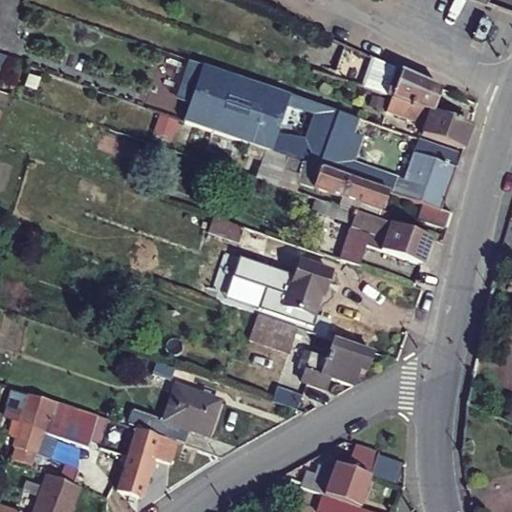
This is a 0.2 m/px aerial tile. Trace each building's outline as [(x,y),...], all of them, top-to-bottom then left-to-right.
[(489,23),(480,19),(472,41),(481,44),(485,43),(491,27),(489,23)] [(380,64),(344,47),(332,80),(368,92),(385,99),(395,71),(380,64)] [(180,123),(271,154),(290,98),(200,67),(180,123)] [(439,91),(395,71),(385,99),(389,100),(431,114),(439,91)] [(461,151),(469,128),(431,114),(389,100),(385,113),(424,127),(420,137),(461,151)] [(459,156),(416,142),(411,156),(401,189),(390,186),(340,168),(358,121),(336,114),(316,170),(387,194),(423,206),(440,212),(459,156)] [(401,189),(411,156),(406,154),(399,157),(390,186),(401,189)] [(355,215),(377,222),(387,194),(316,170),(287,160),(283,171),(316,183),(314,189),(360,205),(355,215)] [(451,216),(440,212),(423,206),(417,223),(446,233),(451,216)] [(381,253),(422,267),(431,240),(377,222),(355,215),(340,263),(356,269),(366,236),(384,243),(381,253)] [(234,227),(229,243),(264,255),(267,247),(270,239),(234,227)] [(272,295),(269,293),(264,309),(284,315),(285,313),(291,315),(291,317),(308,324),(318,295),(323,297),(330,275),(298,264),(290,286),(276,281),(272,295)] [(255,312),(245,339),(288,353),(297,327),(255,312)] [(307,364),(304,371),(322,378),(351,388),(357,372),(364,374),(372,354),(333,341),(326,361),(303,353),(300,361),(307,364)] [(125,362),(136,365),(138,358),(108,348),(103,361),(123,368),(125,362)] [(294,379),(301,381),(304,371),(307,364),(300,361),(294,379)] [(319,387),(322,378),(304,371),(301,381),(319,387)] [(118,409),(88,399),(83,415),(108,422),(136,431),(140,433),(145,417),(164,423),(175,389),(130,373),(118,409)] [(298,412),(303,398),(276,389),(273,403),(298,412)] [(56,440),(43,436),(52,405),(30,398),(13,465),(33,470),(37,458),(49,461),(56,440)] [(83,415),(63,408),(59,420),(104,434),(108,422),(83,415)] [(143,500),(160,439),(140,433),(136,431),(128,459),(127,464),(121,484),(118,494),(143,500)] [(345,471),(334,466),(332,472),(322,498),(328,500),(339,504),(359,511),(377,456),(353,447),(345,471)] [(322,498),(332,472),(319,467),(316,476),(307,473),(301,490),(303,491),(322,498)] [(40,472),(27,511),(69,511),(79,484),(40,472)] [(7,490),(0,509),(11,511),(23,511),(28,496),(7,490)] [(336,511),(339,504),(328,500),(324,511),(336,511)]
